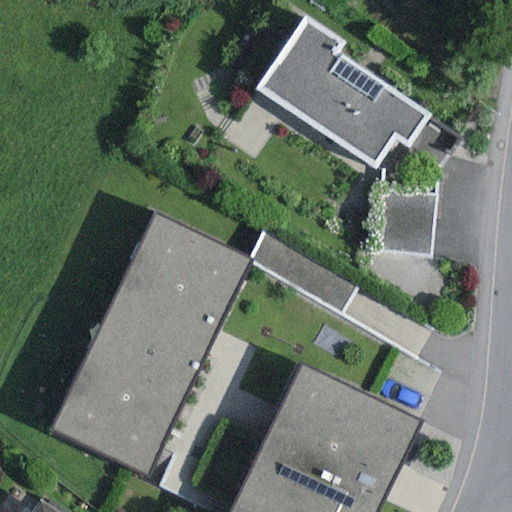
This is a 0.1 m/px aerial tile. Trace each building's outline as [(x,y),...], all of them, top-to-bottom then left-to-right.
[(418,143),(440,111),(346,48),(353,38),(314,12),(264,85),(385,166),(406,135),(418,143)] [(443,189),(389,186),(386,251),(440,254),(443,189)] [(156,210),(53,425),(149,470),(252,256),(156,210)] [(229,509),(227,511),(373,511),(382,493),(418,418),(300,362),(229,509)] [(56,511),(40,501),(32,511),(56,511)]
